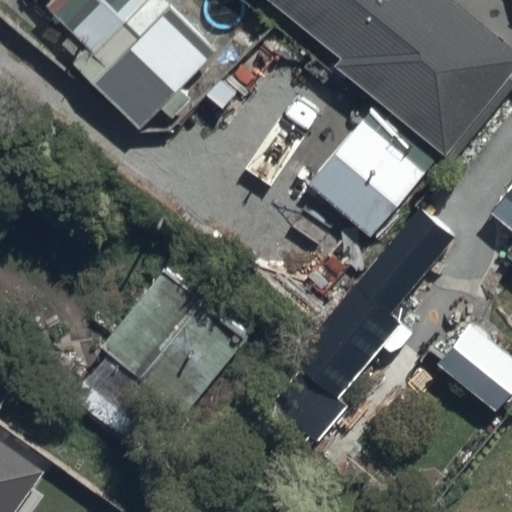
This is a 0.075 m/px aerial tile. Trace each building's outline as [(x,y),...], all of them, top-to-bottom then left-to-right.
[(33,0),(73,57),(96,89),(143,134),(163,113),(176,124),(195,104),(184,94),(221,55),(208,43),(161,0),(33,0)] [(265,0),(339,61),(332,71),(444,163),(511,81),(511,47),(454,0),(265,0)] [(0,73),(24,92),(48,62),(0,22),(0,73)] [(100,103),(65,73),(28,115),(59,143),(73,127),(107,157),(121,141),(90,114),(100,103)] [(426,176),(361,121),(302,192),(367,246),(426,176)] [(511,187),(487,215),(511,237),(511,249),(507,255),(511,259),(511,187)] [(263,402),(317,445),(348,406),(342,401),(402,327),(392,319),(457,238),(419,208),(263,402)] [(285,239),(257,269),(303,310),(330,279),(285,239)] [(511,354),(475,322),(435,367),(494,419),(511,399),(511,354)]
